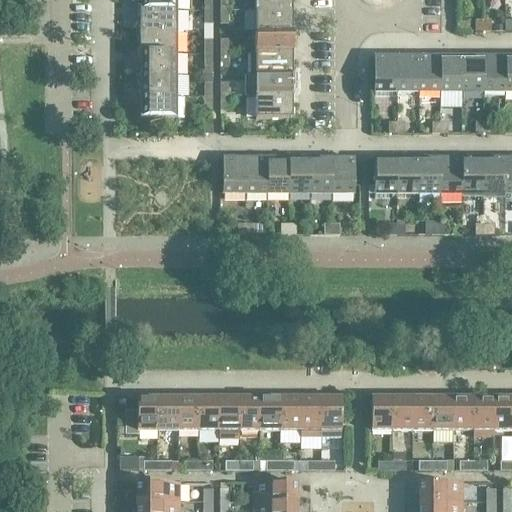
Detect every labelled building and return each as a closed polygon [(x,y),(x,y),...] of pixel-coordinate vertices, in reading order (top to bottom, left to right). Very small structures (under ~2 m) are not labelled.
[(176,12),(176,0),(138,0),(139,1),(139,12),(176,12)] [(212,12),(211,0),(203,0),(203,12),(212,12)] [(228,12),(227,0),(219,0),(219,12),(228,12)] [(292,12),(292,1),(292,0),(254,0),(255,12),(292,12)] [(176,34),(176,12),(139,12),(139,24),(136,30),(136,34),(176,34)] [(212,26),(212,12),(203,12),(203,26),(212,26)] [(228,26),(228,12),(219,12),(219,26),(228,26)] [(292,24),(292,12),(255,12),(255,34),(296,34),(296,30),(292,24)] [(482,33),(482,22),(474,22),(474,33),(482,33)] [(176,56),(176,34),(136,34),(136,38),(139,45),(139,56),(176,56)] [(292,56),(292,45),(296,38),(296,34),(255,34),(255,56),(292,56)] [(212,56),(212,42),(203,42),(203,56),(212,56)] [(228,56),(228,42),(219,42),(219,56),(228,56)] [(176,77),(176,56),(139,56),(139,67),(136,73),(136,77),(176,77)] [(212,70),(212,56),(203,56),(203,70),(212,70)] [(228,70),(228,56),(219,56),(219,70),(228,70)] [(292,67),(292,56),(255,56),(255,77),(296,77),(296,73),(292,67)] [(396,97),(396,59),(374,59),(374,97),(396,97)] [(418,97),(418,59),(396,59),(396,97),(418,97)] [(439,97),(439,59),(418,59),(418,97),(439,97)] [(461,97),(461,59),(439,59),(439,97),(461,97)] [(483,97),(483,59),(461,59),(461,97),(483,97)] [(504,97),(504,59),(483,59),(483,97),(504,97)] [(176,99),(176,77),(136,77),(136,82),(139,88),(139,99),(176,99)] [(292,99),(292,88),(296,82),(296,77),(255,77),(255,99),(292,99)] [(212,99),(212,85),(203,85),(203,99),(212,99)] [(228,99),(228,85),(219,85),(219,99),(228,99)] [(176,121),(176,99),(139,99),(139,110),(136,116),(136,121),(176,121)] [(212,113),(212,99),(203,99),(203,113),(212,113)] [(228,113),(228,99),(219,99),(219,113),(228,113)] [(296,116),(292,110),(292,99),(255,99),(255,121),(296,121),(296,116)] [(439,136),(439,124),(431,124),(431,136),(439,136)] [(245,199),(245,161),(222,161),(222,199),(245,199)] [(266,199),(266,161),(245,161),(245,199),(266,199)] [(288,199),(288,161),(266,161),(266,199),(288,199)] [(309,199),(309,161),(288,161),(288,199),(309,199)] [(331,199),(331,161),(309,161),(309,199),(331,199)] [(353,199),(353,161),(331,161),(331,199),(353,199)] [(396,199),(396,161),(374,161),(374,199),(396,199)] [(418,199),(418,161),(396,161),(396,199),(418,199)] [(439,199),(439,161),(418,161),(418,199),(439,199)] [(461,199),(461,161),(439,161),(439,199),(461,199)] [(483,199),(483,161),(461,161),(461,199),(483,199)] [(504,199),(504,162),(483,161),(483,199),(504,199)] [(253,237),(253,226),(245,226),(245,237),(253,237)] [(404,237),(404,226),(396,226),(396,237),(404,237)] [(157,434),(157,401),(136,401),(136,414),(124,414),(125,437),(137,437),(137,434),(157,434)] [(177,434),(177,401),(157,401),(157,434),(177,434)] [(198,434),(198,401),(177,401),(177,434),(198,434)] [(218,434),(218,401),(198,401),(198,434),(218,434)] [(238,434),(238,401),(218,401),(218,434),(238,434)] [(259,434),(259,401),(238,401),(238,434),(259,434)] [(279,434),(279,401),(259,401),(259,434),(279,434)] [(300,434),(300,401),(279,401),(279,434),(300,434)] [(320,434),(320,401),(300,401),(300,434),(320,434)] [(341,440),(341,401),(320,401),(320,434),(320,440),(341,440)] [(391,433),(391,401),(370,401),(370,434),(391,433)] [(411,434),(411,401),(391,401),(391,433),(411,434)] [(432,433),(432,401),(411,401),(411,434),(432,433)] [(452,433),(452,401),(432,401),(432,433),(452,433)] [(473,433),(473,401),(452,401),(452,433),(473,433)] [(493,439),(493,433),(493,401),(473,401),(473,433),(473,440),(493,439)] [(511,433),(511,401),(493,401),(493,433),(511,433)] [(511,473),(511,463),(499,464),(499,474),(511,473)] [(157,473),(157,464),(143,464),(143,473),(157,473)] [(171,473),(171,464),(157,464),(157,473),(171,473)] [(198,473),(198,464),(184,464),(184,473),(198,473)] [(212,474),(212,464),(198,464),(198,473),(212,474)] [(239,474),(239,464),(225,464),(225,473),(239,474)] [(253,474),(253,464),(239,464),(239,474),(253,474)] [(279,474),(279,464),(265,464),(265,474),(279,474)] [(293,474),(293,464),(279,464),(279,474),(293,474)] [(320,474),(320,464),(306,464),(306,474),(320,474)] [(334,474),(334,464),(320,464),(320,474),(334,474)] [(391,474),(391,464),(377,464),(377,474),(391,474)] [(405,474),(405,464),(391,464),(391,474),(405,474)] [(432,474),(432,464),(418,464),(418,474),(432,474)] [(446,474),(446,464),(432,464),(432,474),(446,474)] [(473,474),(473,464),(459,464),(459,474),(473,474)] [(487,474),(487,464),(473,464),(473,474),(487,474)] [(179,504),(179,486),(136,486),(136,504),(179,504)] [(296,504),(296,486),(253,486),(253,504),(296,504)] [(462,504),(462,486),(419,486),(419,504),(462,504)] [(212,504),(212,492),(204,492),(204,504),(212,504)] [(228,505),(228,492),(220,492),(220,505),(228,505)] [(495,504),(495,492),(486,492),(486,504),(495,504)] [(511,504),(511,492),(503,492),(502,504),(511,504)]
